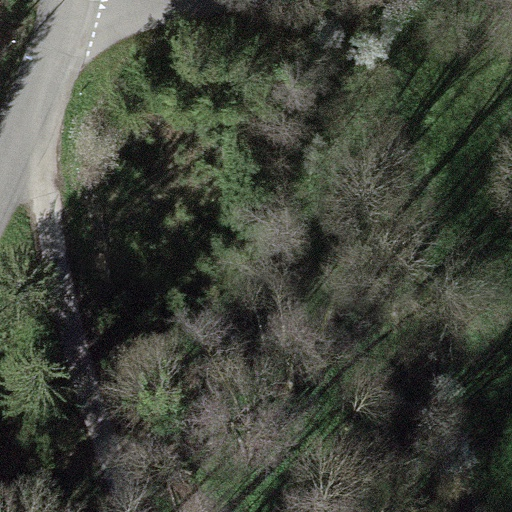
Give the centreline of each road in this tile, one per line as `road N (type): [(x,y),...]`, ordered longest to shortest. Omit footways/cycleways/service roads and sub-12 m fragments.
road 1 (track): [(27,119),(66,338),(116,511)]
road 2 (residential): [(61,38),(215,0)]
road 3 (tertiary): [(0,176),(61,38)]
